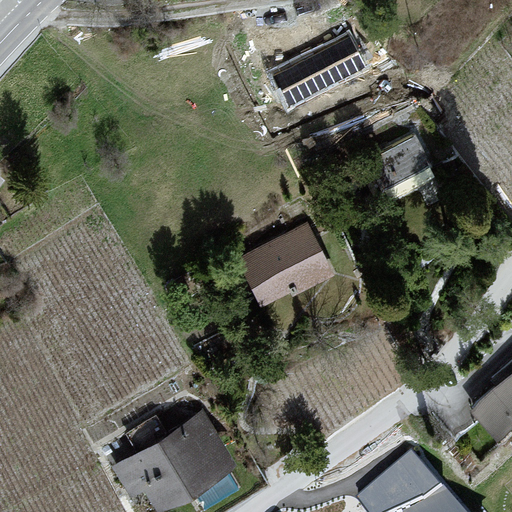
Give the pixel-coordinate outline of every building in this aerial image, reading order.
[(363,66),(350,40),(277,78),(291,104),(363,66)] [(431,174),(413,141),(370,164),(389,197),(431,174)] [(306,227),(240,260),(262,303),(328,270),(306,227)] [(511,358),(490,378),(499,388),(475,409),(498,436),(511,424),(511,358)] [(202,415),(117,466),(132,491),(145,484),(161,510),(234,467),(202,415)] [(463,511),(412,455),(360,496),(370,511),(463,511)]
